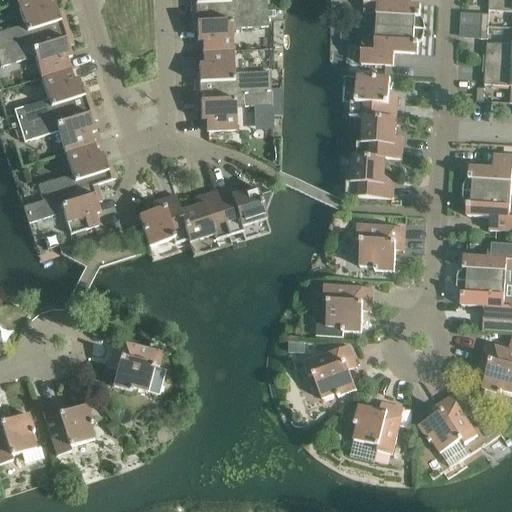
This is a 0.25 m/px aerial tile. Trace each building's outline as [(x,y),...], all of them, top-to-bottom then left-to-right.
[(0,32),(0,50),(67,29),(62,12),(57,13),(54,4),(50,5),(48,0),(29,0),(17,4),(24,25),(0,32)] [(190,0),(191,14),(267,11),(266,0),(190,0)] [(377,14),(376,28),(424,31),(424,23),(422,19),(420,17),(421,6),(397,5),(397,0),(364,0),(364,13),(377,14)] [(511,12),(511,0),(489,0),(489,12),(511,12)] [(268,28),(267,11),(191,14),(192,32),(197,32),(197,42),(202,42),(202,53),(233,52),(232,29),(268,28)] [(423,38),(424,31),(376,28),(375,42),(362,41),(361,65),(394,67),(394,54),(418,55),(419,43),(420,42),(423,38)] [(73,46),(67,29),(0,50),(0,67),(0,68),(34,57),(41,79),(70,70),(67,59),(71,57),(68,48),(73,46)] [(485,65),(511,66),(511,45),(487,44),(485,65)] [(194,75),(195,93),(271,90),(270,73),(234,74),(233,52),(202,53),(203,65),(198,65),(199,75),(194,75)] [(510,105),(511,104),(511,66),(485,65),(484,86),(511,87),(510,105)] [(70,70),(41,79),(48,100),(14,111),(19,127),(91,104),(86,87),(81,89),(78,79),(74,81),(70,70)] [(389,97),(390,79),(357,77),(356,103),(351,102),(350,118),(363,119),(363,118),(396,120),(398,97),(389,97)] [(271,90),(195,93),(195,111),(200,111),(201,121),(206,121),(206,133),(236,131),(235,108),(253,107),(271,107),(272,117),(282,116),(282,106),(282,93),(282,90),(271,90)] [(91,104),(19,127),(19,129),(22,138),(24,143),(58,133),(65,154),(94,145),(91,134),(95,133),(92,123),(97,122),(91,104)] [(395,137),(396,120),(363,118),(363,119),(362,143),(357,142),(356,157),(356,158),(386,159),(386,160),(402,161),(404,138),(395,137)] [(37,186),(42,202),(96,186),(115,180),(110,162),(105,164),(102,154),(97,156),(94,145),(65,154),(72,175),(37,186)] [(356,158),(356,157),(353,156),(351,182),(346,182),(345,198),(392,200),(393,177),(385,176),(386,160),(386,159),(356,158)] [(463,188),(463,192),(511,195),(511,157),(494,156),(493,170),(470,168),(469,180),(465,182),(463,188)] [(237,185),(215,192),(229,236),(243,232),(242,227),(266,219),(265,214),(273,192),(259,196),(256,188),(239,193),(237,185)] [(42,202),(23,208),(29,224),(63,214),(70,236),(99,227),(95,215),(100,214),(97,204),(101,203),(96,186),(42,202)] [(180,212),(189,241),(188,241),(189,244),(213,236),(215,241),(229,236),(215,192),(193,199),(196,207),(180,212)] [(511,233),(511,195),(463,192),(463,196),(464,203),(467,205),(466,217),(490,219),(489,232),(511,233)] [(156,211),(138,216),(148,248),(173,240),(174,245),(188,241),(189,241),(180,212),(175,196),(153,203),(156,211)] [(406,229),(357,226),(356,242),(361,242),(360,268),(375,269),(375,272),(395,273),(396,252),(404,253),(406,229)] [(457,278),(457,282),(506,285),(507,270),(511,270),(511,247),(488,246),(487,259),(464,258),(463,269),(460,271),(457,278)] [(457,282),(457,286),(458,292),(462,295),(461,307),(484,308),(484,321),(511,323),(511,285),(506,285),(457,282)] [(324,287),(323,303),(328,303),(327,328),(334,329),(334,332),(342,332),(362,334),(363,313),(371,313),(372,290),(324,287)] [(511,339),(509,351),(486,345),(480,367),(488,369),(482,390),(502,395),(503,392),(511,394),(511,339)] [(132,389),(156,396),(159,394),(165,374),(163,370),(158,369),(162,354),(115,342),(109,365),(117,367),(112,387),(131,392),(132,389)] [(349,347),(304,364),(309,378),(314,376),(323,400),(337,395),(338,398),(357,391),(349,371),(357,368),(349,347)] [(465,446),(478,437),(451,397),(432,409),(437,416),(419,428),(430,445),(433,443),(441,456),(462,442),(465,446)] [(63,404),(41,412),(56,458),(71,453),(69,448),(94,441),(89,426),(92,425),(86,406),(66,412),(63,404)] [(393,456),(404,409),(382,404),(380,412),(359,407),(354,426),(357,427),(354,441),(354,442),(350,457),(375,463),(378,453),(393,456)] [(0,465),(12,462),(11,457),(21,454),(25,466),(44,460),(40,448),(35,450),(31,435),(34,434),(28,415),(8,421),(5,414),(0,415),(0,465)]
